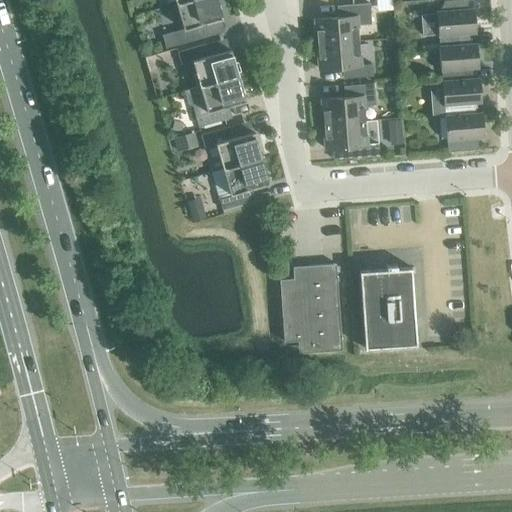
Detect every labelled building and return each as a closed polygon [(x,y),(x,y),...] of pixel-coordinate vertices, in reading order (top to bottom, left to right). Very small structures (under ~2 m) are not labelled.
[(215,0),(189,0),(175,4),(183,29),(161,36),(165,48),(204,37),(200,25),(221,19),(215,0)] [(437,34),(438,47),(468,45),(468,34),(474,33),(473,9),(465,10),(464,0),(444,2),(440,12),(436,12),(436,14),(418,16),(419,36),(437,34)] [(315,19),(317,44),(357,41),(356,26),(370,25),(369,4),(341,6),(342,17),(315,19)] [(385,32),(385,38),(393,38),(393,30),(388,30),(385,32)] [(357,41),(317,44),(319,69),(346,67),(347,78),(372,76),(371,65),(359,66),(357,41)] [(192,61),(199,86),(237,76),(230,50),(209,56),(206,44),(177,52),(180,64),(192,61)] [(438,47),(441,82),(471,79),(470,68),(477,68),(475,44),(468,45),(438,47)] [(237,76),(199,86),(206,112),(194,115),(198,127),(227,119),(223,107),(245,102),(237,76)] [(441,82),(444,116),(474,114),(473,103),(480,103),(478,79),(471,79),(441,82)] [(321,100),(323,125),(364,121),(362,106),(374,105),(373,84),(348,86),(349,97),(321,100)] [(481,113),(474,114),(444,116),(447,152),(477,150),(476,138),(483,137),(481,113)] [(364,121),(323,125),(325,150),(353,147),(354,159),(378,157),(378,145),(366,146),(364,121)] [(400,121),(388,121),(390,145),(401,144),(400,121)] [(215,144),(222,169),(261,158),(253,132),(232,138),(229,127),(200,134),(204,147),(215,144)] [(193,133),(173,139),(176,151),(196,146),(193,133)] [(261,158),(222,169),(229,195),(218,198),(221,210),(250,201),(247,190),(268,184),(261,158)] [(201,208),(190,212),(193,221),(204,216),(201,208)] [(279,280),(283,342),(301,341),(301,349),(313,348),(314,352),(341,350),(335,264),(308,266),(308,270),(296,271),(297,279),(279,280)] [(358,271),(364,349),(416,345),(411,268),(358,271)]
